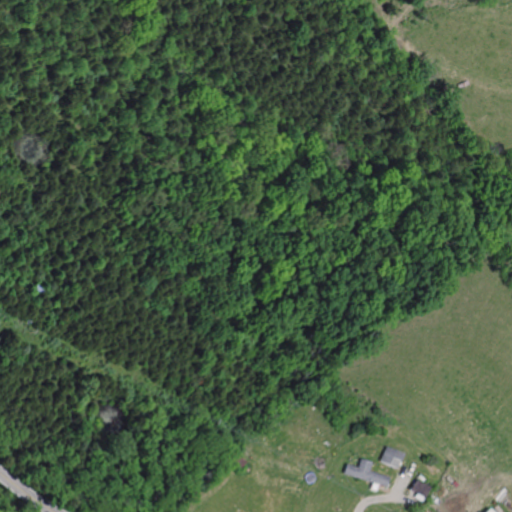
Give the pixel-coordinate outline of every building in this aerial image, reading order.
[(31,297),(38,290),(30,283),(24,289),(31,297)] [(372,461),(390,468),(396,453),(378,446),(372,461)] [(236,469),(241,462),(228,452),(223,458),(236,469)] [(380,486),(383,476),(363,470),(365,462),(354,458),(351,467),(340,463),(337,473),(367,482),(365,488),(370,490),(372,484),(380,486)] [(404,489),(410,478),(424,486),(415,500),(409,496),(410,493),(404,489)]
